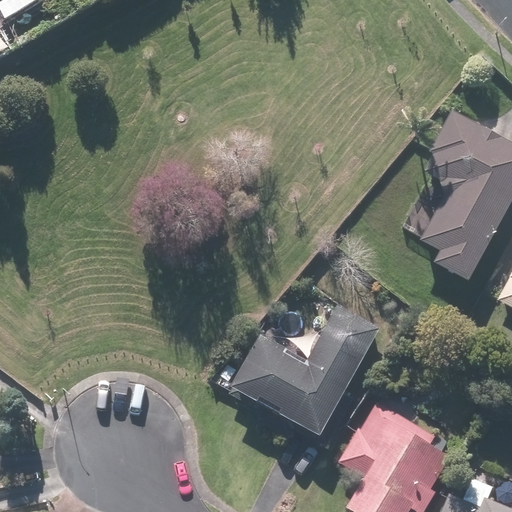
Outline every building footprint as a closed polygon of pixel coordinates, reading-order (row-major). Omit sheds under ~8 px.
[(0,61),(80,16),(71,0),(0,0),(0,17),(4,24),(0,26),(0,61)] [(439,254),(432,265),(467,285),(511,201),(511,144),(450,111),(428,145),(434,151),(422,174),(437,181),(443,202),(419,243),(439,254)] [(511,269),(495,301),(511,310),(511,269)] [(287,439),(293,430),(326,448),(352,400),(343,395),(379,331),(337,307),(305,365),(283,353),(285,349),(259,335),(255,342),(256,343),(230,388),(232,389),(229,395),(261,413),(256,422),(287,439)] [(376,403),(360,429),(359,428),(337,464),(364,480),(345,511),(346,511),(424,511),(435,494),(430,491),(449,459),(429,446),(434,438),(376,403)] [(511,511),(511,506),(511,510),(487,499),(491,489),(471,480),(462,501),(447,494),(439,511),(511,511)]
